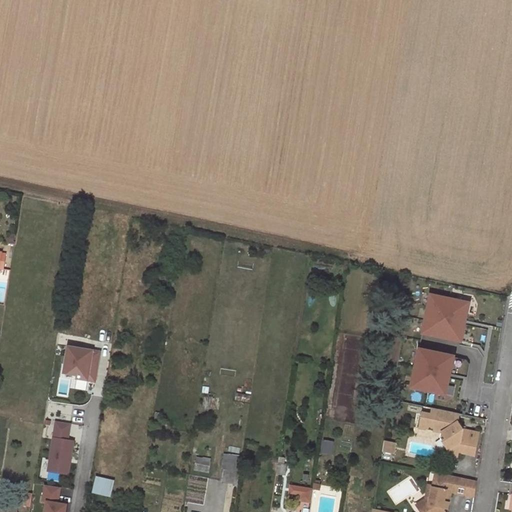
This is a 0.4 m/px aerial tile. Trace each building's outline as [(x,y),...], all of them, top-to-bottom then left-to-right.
[(470,302),(431,294),(423,334),(461,342),(470,302)] [(97,350),(68,346),(64,371),(77,373),(77,378),(95,381),(99,359),(95,359),(97,350)] [(455,356),(420,349),(412,388),(446,395),(455,356)] [(458,422),(460,413),(433,408),(432,414),(422,412),(419,428),(425,429),(428,426),(434,428),(433,431),(442,433),(447,439),(443,442),(448,449),(447,456),(458,458),(459,452),(475,455),(479,433),(463,429),(458,422)] [(70,423),(57,421),(49,471),(69,474),(70,462),(68,462),(69,458),(71,458),(74,441),(68,440),(70,423)] [(385,442),(384,453),(395,455),(397,444),(385,442)] [(210,459),(197,457),(195,469),(208,471),(210,459)] [(38,469),(44,470),(46,460),(41,458),(38,469)] [(239,470),(241,460),(224,458),(223,468),(226,468),(239,470)] [(238,483),(239,470),(226,468),(224,481),(238,483)] [(469,478),(436,472),(434,485),(432,496),(429,495),(428,503),(429,505),(421,510),(421,511),(446,511),(444,509),(445,508),(449,508),(450,501),(444,501),(445,495),(451,496),(452,491),(466,493),(469,478)] [(89,494),(108,498),(112,480),(93,476),(89,494)] [(466,493),(476,495),(479,480),(469,478),(466,493)] [(61,487),(45,484),(43,500),(48,501),(45,511),(65,511),(67,505),(59,504),(61,487)] [(432,496),(434,485),(429,484),(426,499),(417,505),(421,510),(429,505),(428,503),(429,495),(432,496)] [(296,502),(309,503),(310,488),(297,487),(296,502)] [(26,492),(24,505),(31,507),(33,494),(26,492)]
